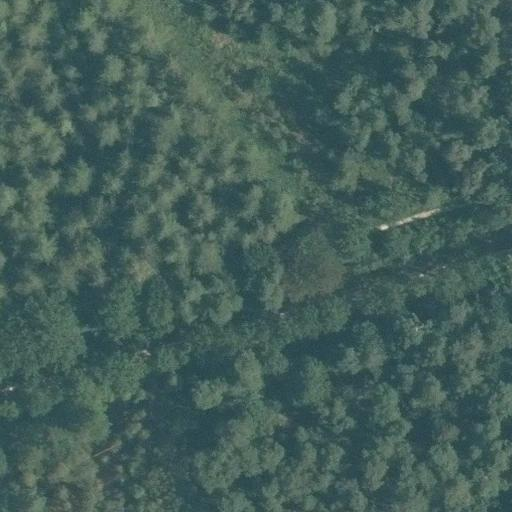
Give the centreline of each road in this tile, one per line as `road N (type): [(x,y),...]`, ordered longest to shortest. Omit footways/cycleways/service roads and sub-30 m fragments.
road 1 (unknown): [(511,202),(488,197),(0,330)]
road 2 (track): [(511,243),(0,376)]
